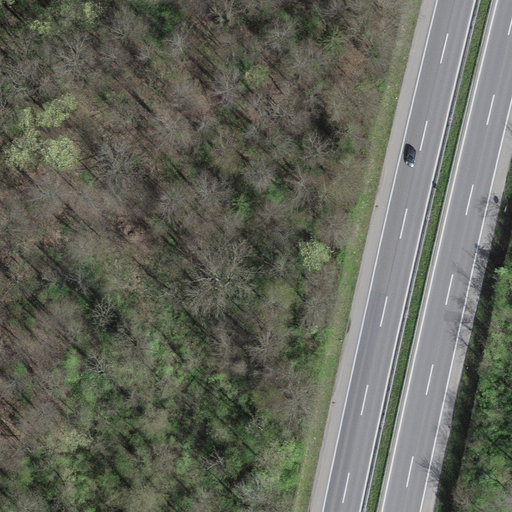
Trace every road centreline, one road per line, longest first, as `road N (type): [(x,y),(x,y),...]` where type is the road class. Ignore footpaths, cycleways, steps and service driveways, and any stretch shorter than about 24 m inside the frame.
road 1 (motorway): [(455,0),(341,511)]
road 2 (motorway): [(402,511),(511,21)]
